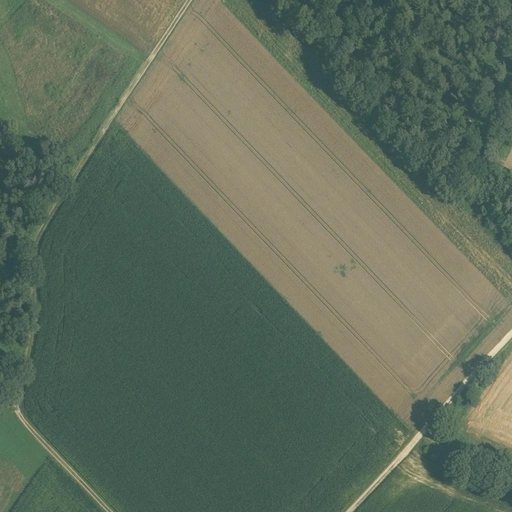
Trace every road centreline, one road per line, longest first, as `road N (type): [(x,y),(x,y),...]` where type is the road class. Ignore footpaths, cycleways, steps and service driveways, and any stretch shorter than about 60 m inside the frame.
road 1 (track): [(23,415),(45,329),(45,233),(200,0)]
road 2 (track): [(356,511),(511,338)]
road 3 (track): [(111,511),(23,415)]
